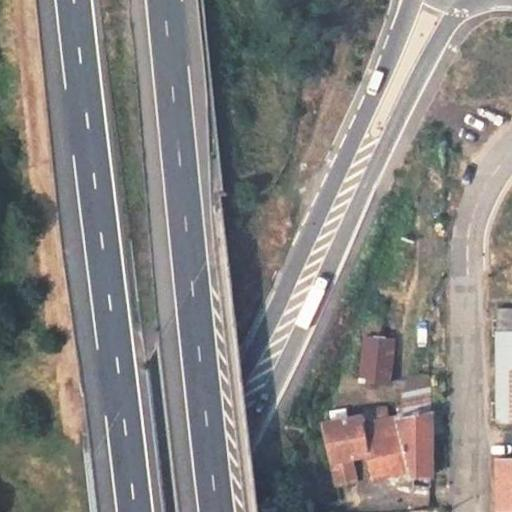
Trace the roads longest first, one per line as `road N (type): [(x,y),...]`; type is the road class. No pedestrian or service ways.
road 1 (primary): [(211,511),(273,413),(394,145),(472,1)]
road 2 (primary): [(413,0),(323,206),(167,511)]
road 3 (motorway): [(73,0),(134,511)]
road 4 (motorway): [(219,511),(165,0)]
road 5 (residential): [(511,149),(479,202),(473,511)]
